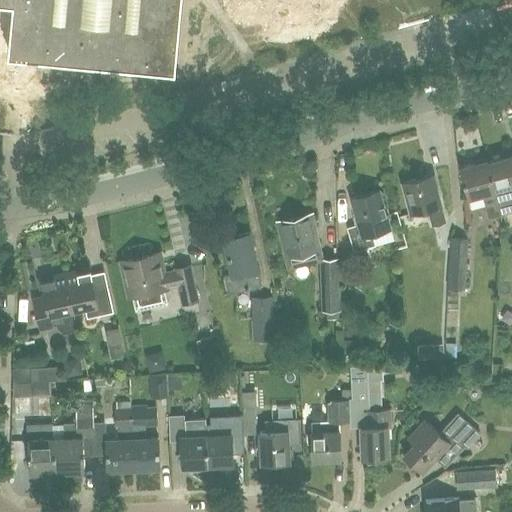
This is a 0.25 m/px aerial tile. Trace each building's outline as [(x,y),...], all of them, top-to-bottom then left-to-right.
[(0,0),(13,2),(8,54),(175,70),(181,0),(0,0)] [(511,156),(489,163),(496,190),(508,187),(511,199),(511,198),(511,156)] [(497,192),(496,190),(489,163),(488,161),(460,169),(469,200),(482,196),(488,219),(501,215),(496,192),(497,192)] [(445,222),(441,207),(442,207),(433,176),(402,184),(410,214),(428,210),(433,225),(445,222)] [(356,258),(370,253),(368,247),(393,240),(390,227),(378,190),(350,199),(357,224),(346,228),(353,252),(355,252),(356,258)] [(285,258),(318,250),(310,215),(277,222),(285,258)] [(228,294),(260,287),(248,232),(224,238),(232,273),(223,275),(228,294)] [(191,236),(193,257),(209,256),(207,235),(191,236)] [(464,289),(467,240),(450,238),(447,288),(464,289)] [(164,273),(159,252),(120,261),(128,296),(132,296),(135,311),(167,303),(163,288),(179,284),(183,302),(196,299),(188,265),(176,268),(176,270),(164,273)] [(339,279),(353,278),(352,257),(339,258),(339,279)] [(339,258),(319,258),(320,312),(326,312),(325,320),(340,319),(340,311),(339,279),(339,258)] [(64,274),(72,309),(84,307),(86,318),(113,312),(107,289),(94,292),(89,268),(64,274)] [(72,310),(72,309),(64,274),(40,279),(44,296),(33,299),(39,329),(57,325),(57,327),(62,333),(76,330),(72,310)] [(274,341),(273,297),(250,297),(252,340),(274,341)] [(350,365),(364,365),(363,340),(340,341),(341,366),(350,365)] [(124,355),(121,345),(109,348),(111,358),(124,355)] [(370,410),(367,365),(350,366),(352,398),(349,398),(349,399),(350,422),(351,427),(362,427),(366,426),(366,424),(365,410),(367,410),(370,410)] [(58,366),(30,368),(31,381),(50,380),(59,380),(58,366)] [(152,397),(167,397),(166,375),(151,376),(152,397)] [(50,380),(31,381),(31,396),(51,395),(50,380)] [(350,422),(349,399),(327,400),(328,421),(310,422),(311,432),(312,432),(313,460),(342,458),(340,423),(350,422)] [(106,439),(107,454),(108,470),(133,468),(131,438),(131,427),(130,407),(130,401),(117,401),(117,408),(116,409),(117,438),(106,439)] [(53,436),(52,436),(53,471),(71,471),(71,476),(83,475),(82,470),(83,470),(83,455),(82,437),(93,437),(93,422),(92,402),(75,403),(76,422),(52,423),(53,436)] [(146,407),(130,407),(131,427),(147,427),(146,426),(146,407)] [(255,409),(243,409),(243,413),(244,433),(244,434),(257,434),(255,409)] [(389,457),(387,426),(392,426),(391,409),(370,410),(367,410),(365,410),(366,424),(366,426),(362,427),(363,458),(366,458),(366,461),(369,463),(379,463),(382,460),(382,457),(389,457)] [(210,423),(205,423),(208,465),(233,463),(232,453),(232,441),(244,440),(242,415),(210,416),(210,423)] [(265,431),(260,431),(262,462),(290,460),(289,448),(289,445),(300,445),(299,418),(264,420),(265,431)] [(187,435),(181,436),(182,450),(183,466),(187,466),(187,468),(190,470),(200,470),(202,467),(202,465),(208,465),(205,423),(205,422),(205,419),(190,420),(190,424),(186,424),(187,435)] [(461,429),(451,420),(440,433),(426,420),(410,439),(416,444),(405,456),(423,472),(448,445),(459,454),(479,431),(468,421),(461,429)] [(52,423),(26,424),(28,473),(53,471),(52,436),(53,436),(52,423)] [(147,427),(131,427),(131,438),(133,468),(159,467),(158,437),(147,437),(147,427)] [(494,470),(456,473),(457,489),(495,486),(494,470)] [(425,511),(475,511),(474,500),(459,501),(459,498),(425,500),(425,511)]
